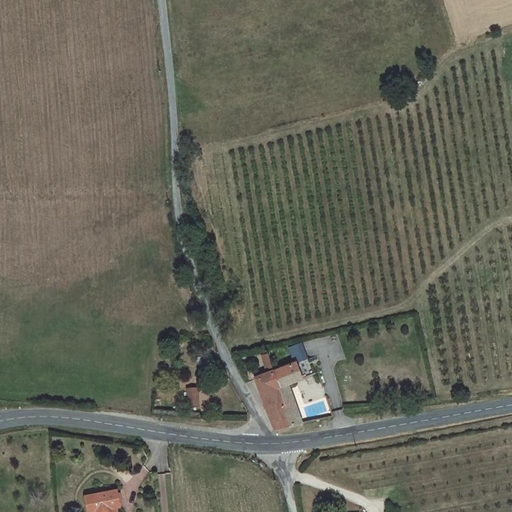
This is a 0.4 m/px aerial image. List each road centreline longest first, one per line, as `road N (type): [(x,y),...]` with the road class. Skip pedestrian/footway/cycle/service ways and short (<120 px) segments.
road 1 (unclassified): [(161,0),(185,239),(215,326),(276,445)]
road 2 (tertiary): [(0,424),(45,419),(276,445)]
road 3 (tertiary): [(276,445),(511,408)]
